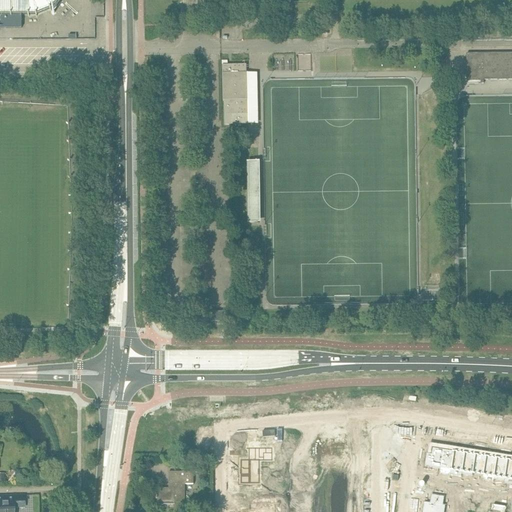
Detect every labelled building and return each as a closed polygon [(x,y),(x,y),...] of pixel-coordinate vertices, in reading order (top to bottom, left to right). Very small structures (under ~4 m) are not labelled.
[(0,0),(0,29),(22,29),(22,17),(36,17),(53,11),(61,0),(0,0)] [(511,52),(466,54),(466,64),(467,76),(467,83),(484,83),(484,80),(511,79),(511,52)] [(246,65),(228,65),(222,65),(223,83),(224,83),(224,115),(232,115),(232,125),(249,124),(247,73),(246,73),(246,65)] [(246,161),(246,223),(258,223),(257,161),(246,161)] [(211,312),(211,322),(230,321),(230,312),(211,312)] [(240,469),(240,474),(240,483),(259,483),(259,460),(272,460),(272,448),(247,448),(249,448),(249,459),(240,459),(240,469)] [(426,453),(424,467),(440,469),(439,474),(440,474),(443,450),(432,448),(431,454),(426,453)] [(359,449),(336,449),(336,474),(351,474),(351,462),(359,462),(359,449)] [(443,450),(440,474),(450,476),(454,451),(443,450)] [(454,451),(450,476),(461,477),(465,453),(454,451)] [(465,453),(461,477),(462,475),(472,477),(475,455),(465,453)] [(475,455),(472,477),(482,478),(482,481),(486,456),(475,455)] [(486,456),(482,481),(493,482),(497,458),(486,456)] [(497,458),(493,482),(493,483),(494,478),(504,479),(503,484),(504,484),(507,460),(497,458)] [(193,485),(193,482),(193,472),(168,472),(168,489),(157,489),(157,496),(156,496),(156,499),(157,499),(157,502),(173,502),(173,511),(184,511),(185,485),(193,485)] [(351,474),(336,474),(336,499),(359,499),(359,487),(351,487),(351,474)] [(0,511),(15,511),(15,508),(25,507),(24,495),(0,496),(1,497),(2,503),(0,502),(0,511)] [(424,502),(422,511),(444,511),(445,505),(443,505),(444,497),(431,495),(430,503),(424,502)] [(358,511),(359,499),(336,499),(336,511),(358,511)]
